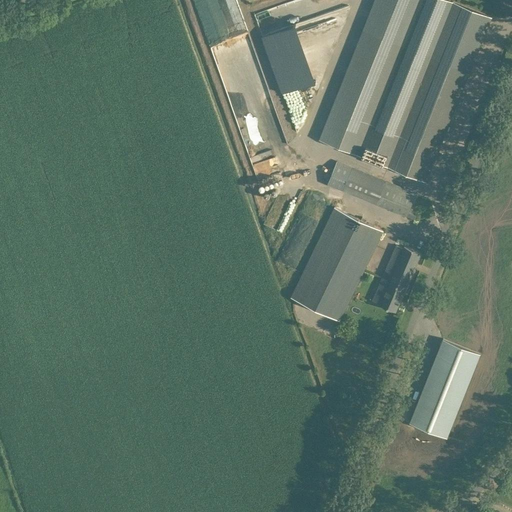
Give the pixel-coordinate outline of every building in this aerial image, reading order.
[(292,0),(298,21),(342,8),(339,0),(292,0)] [(450,0),(374,0),(319,139),(427,182),(492,17),(450,0)] [(282,92),(316,80),(296,24),(262,36),(282,92)] [(241,44),(247,45),(248,30),(232,30),(231,47),(240,48),(241,44)] [(328,183),(407,216),(416,193),(337,161),(328,183)] [(334,207),(290,297),(339,320),(382,231),(334,207)] [(379,304),(395,311),(420,253),(404,247),(394,271),(387,268),(377,292),(383,294),(379,304)] [(480,353),(443,338),(410,422),(447,437),(480,353)]
